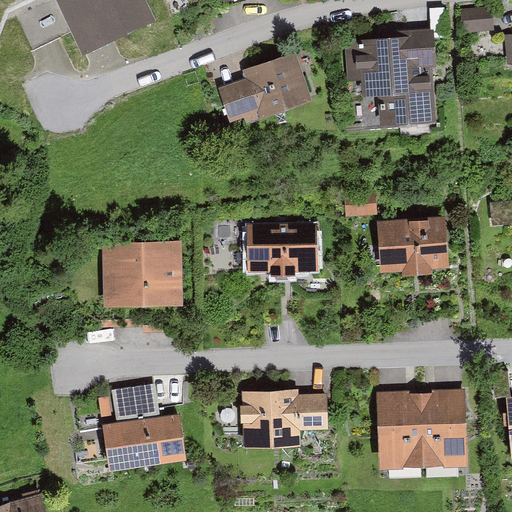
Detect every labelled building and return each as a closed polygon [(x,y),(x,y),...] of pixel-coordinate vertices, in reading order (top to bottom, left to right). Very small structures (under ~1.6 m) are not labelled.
[(146,0),(58,0),(84,55),(156,22),(146,0)] [(490,6),(459,8),(460,30),(491,28),(490,6)] [(432,67),(430,30),(401,31),(402,39),(345,41),(346,53),(351,53),(354,137),(386,136),(386,131),(428,130),(426,68),(432,67)] [(511,35),(503,36),(505,64),(511,64),(511,35)] [(247,80),(214,92),(227,127),(258,115),(261,124),(312,105),(293,53),(244,71),(247,80)] [(374,208),(373,190),(346,191),(347,210),(374,208)] [(443,211),(373,215),(374,237),(381,236),(383,262),(446,258),(443,211)] [(316,218),(239,220),(239,235),(246,235),(247,265),(270,265),(270,271),(295,271),(295,265),(317,264),(316,218)] [(182,298),(180,237),(102,241),(105,294),(138,293),(148,299),(182,298)] [(262,292),(262,321),(278,321),(278,292),(262,292)] [(511,369),(491,370),(492,384),(511,382),(511,369)] [(182,371),(152,374),(154,398),(181,396),(182,371)] [(417,394),(419,465),(424,464),(424,476),(456,475),(456,462),(459,462),(458,435),(464,435),(463,386),(430,387),(430,393),(417,394)] [(297,388),(241,389),(242,402),(237,402),(237,420),(241,420),(242,445),(299,444),(299,426),(329,426),(328,394),(297,394),(297,388)] [(384,465),(419,465),(417,394),(406,394),(406,389),(373,389),(374,440),(384,440),(384,465)] [(511,401),(506,401),(506,410),(501,411),(502,424),(508,423),(510,455),(511,455),(511,401)] [(113,421),(97,423),(103,467),(183,455),(177,412),(157,414),(156,404),(111,410),(113,421)] [(0,511),(45,511),(38,490),(23,495),(24,499),(0,506),(0,511)]
